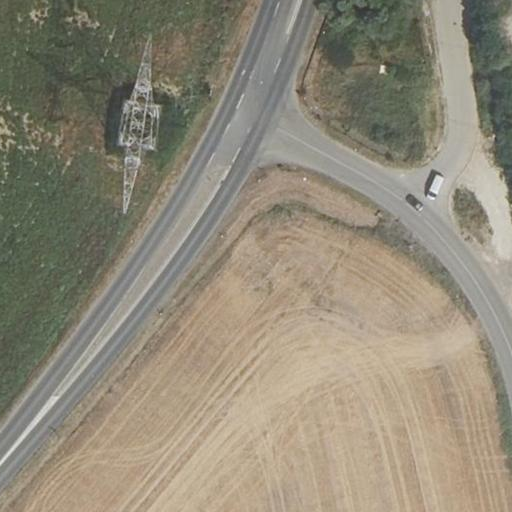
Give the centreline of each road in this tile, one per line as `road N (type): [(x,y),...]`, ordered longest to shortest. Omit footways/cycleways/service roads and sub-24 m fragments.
road 1 (secondary): [(0,468),(100,364),(172,271),(263,121)]
road 2 (secondary): [(228,107),(129,275),(0,459)]
road 3 (unclassified): [(405,204),(444,176),(473,134),(454,0)]
road 4 (tertiary): [(511,365),(487,303),(405,204)]
road 5 (tertiary): [(405,204),(263,121)]
road 6 (secondary): [(263,121),(310,0)]
